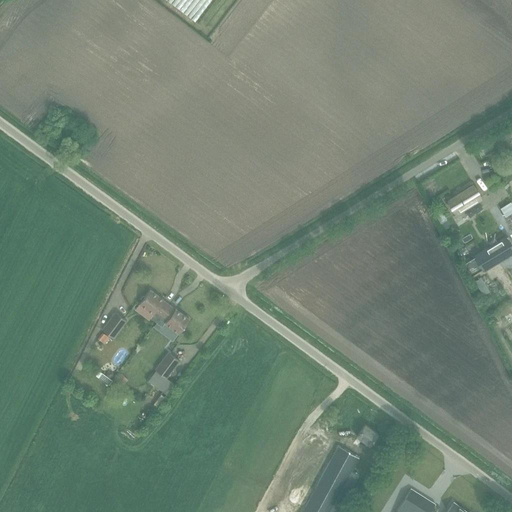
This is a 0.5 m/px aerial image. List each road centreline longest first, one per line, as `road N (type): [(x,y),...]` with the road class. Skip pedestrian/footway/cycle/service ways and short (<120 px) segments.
road 1 (unclassified): [(511,500),(225,291)]
road 2 (unclassified): [(225,291),(511,111)]
road 3 (unclassified): [(225,291),(0,125)]
